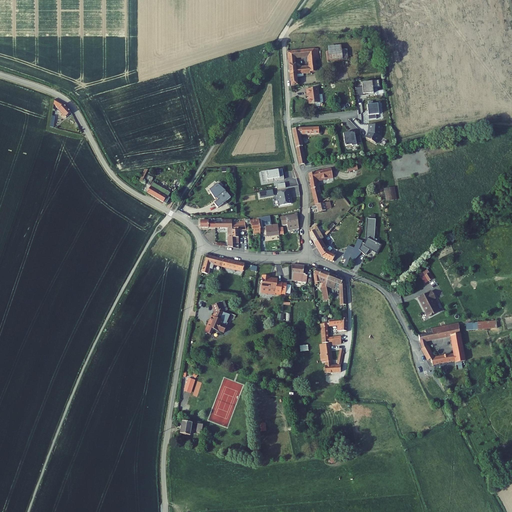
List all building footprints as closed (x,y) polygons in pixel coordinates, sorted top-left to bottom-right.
[(312,72),(317,72),(317,64),(316,61),(315,49),(288,52),(292,86),(298,86),(297,78),(302,78),(302,74),(311,73),(312,72)] [(355,49),(334,51),(334,60),(355,58),(355,49)] [(355,87),(356,96),(363,95),(363,94),(373,93),(372,81),(362,82),(363,86),(355,87)] [(324,102),(325,101),(324,93),(320,94),(320,88),(307,89),(308,96),(309,96),(310,99),(309,99),(309,104),(315,103),(316,107),(321,107),(321,106),(324,102)] [(55,99),(54,99),(54,105),(65,117),(71,113),(70,111),(64,105),(63,103),(55,99)] [(367,105),(369,120),(377,119),(376,115),(379,114),(378,104),(367,105)] [(382,125),(370,125),(369,130),(370,130),(370,133),(370,134),(369,133),(367,138),(378,144),(381,136),(382,125)] [(319,127),(292,129),(301,166),(308,164),(303,146),(304,146),(302,134),(320,133),(319,127)] [(362,142),(360,134),(355,135),(354,131),(350,132),(349,130),(343,132),(345,145),(352,144),(352,145),(357,144),(357,143),(362,142)] [(351,167),(344,168),(345,175),(352,173),(351,167)] [(146,168),(140,182),(142,182),(148,169),(146,168)] [(261,172),(263,180),(268,179),(268,183),(274,182),(273,179),(276,179),(276,181),(284,179),(283,169),(272,171),(272,170),(261,172)] [(331,170),(308,174),(310,189),(314,205),(316,205),(320,204),(317,189),(316,181),(326,179),(326,180),(333,179),(331,170)] [(146,189),(145,190),(166,205),(171,197),(169,196),(173,191),(169,189),(166,194),(158,190),(160,186),(154,182),(152,185),(150,183),(149,185),(150,185),(148,189),(146,189)] [(278,195),(279,200),(280,200),(281,206),(292,204),(291,197),(290,198),(290,195),(289,191),(278,193),(279,195),(278,195)] [(318,212),(325,210),(323,202),(320,204),(316,205),(318,212)] [(277,224),(279,234),(283,234),(282,225),(287,224),(294,223),(298,222),(297,213),(294,213),(294,215),(280,218),(281,223),(277,224)] [(263,217),(259,218),(259,219),(260,228),(265,227),(266,234),(265,235),(265,236),(279,234),(277,224),(269,226),(268,223),(264,224),(263,217)] [(215,218),(209,218),(209,220),(201,220),(201,227),(215,227),(215,221),(215,218)] [(223,221),(215,221),(215,227),(228,227),(228,237),(229,237),(229,246),(232,247),(232,237),(232,230),(232,229),(232,219),(230,218),(229,218),(229,219),(223,219),(223,221)] [(242,221),(234,222),(234,229),(232,229),(232,230),(232,237),(238,237),(238,230),(248,229),(248,218),(242,218),(242,221)] [(374,219),(364,218),(363,244),(356,241),(352,251),(360,254),(361,252),(364,255),(368,250),(375,253),(379,245),(374,242),(375,239),(373,238),(373,233),(374,227),(373,226),(374,219)] [(259,219),(250,220),(250,225),(252,225),(252,229),(254,229),(254,233),(260,234),(260,228),(259,219)] [(314,226),(309,229),(310,238),(313,243),(324,238),(323,237),(321,237),(314,226)] [(325,241),(324,238),(313,243),(320,256),(332,261),(334,255),(328,252),(330,250),(326,244),(323,246),(321,243),(325,241)] [(224,259),(207,255),(202,272),(206,273),(207,274),(209,267),(212,268),(213,263),(222,265),(224,259)] [(227,265),(242,269),(244,263),(229,259),(227,265)] [(304,265),(291,264),(291,283),(295,283),(295,280),(305,282),(306,274),(303,273),(304,265)] [(327,288),(327,284),(329,274),(316,268),(314,274),(315,286),(320,286),(327,288)] [(424,285),(433,280),(428,270),(419,275),(424,285)] [(343,279),(329,274),(327,284),(332,285),(333,286),(334,285),(340,288),(341,305),(345,305),(345,286),(342,282),(343,279)] [(282,283),(276,282),(277,279),(269,279),(269,277),(261,276),(260,289),(275,290),(275,294),(281,294),(281,291),(285,292),(285,284),(282,283)] [(431,292),(418,299),(428,318),(439,312),(433,301),(435,300),(431,292)] [(225,311),(222,302),(214,305),(217,311),(214,316),(213,315),(208,326),(214,328),(213,330),(217,331),(219,331),(220,330),(224,331),(228,322),(227,321),(231,313),(225,311)] [(338,319),(339,319),(346,318),(346,310),(337,310),(338,319)] [(338,319),(328,320),(327,323),(328,325),(337,324),(336,331),(346,331),(346,318),(339,319),(338,319)] [(496,320),(482,321),(484,328),(497,326),(496,320)] [(482,321),(466,323),(468,330),(484,328),(482,321)] [(330,342),(341,341),(341,336),(329,338),(327,338),(326,323),(317,324),(317,327),(320,327),(322,343),(330,342)] [(461,341),(458,325),(458,323),(425,331),(425,332),(426,335),(418,336),(420,343),(426,341),(451,337),(454,355),(433,359),(427,348),(422,349),(428,361),(430,360),(432,364),(451,361),(451,363),(465,361),(462,346),(461,341)] [(322,344),(319,344),(320,354),(321,354),(322,363),(324,363),(325,366),(324,366),(325,373),(332,373),(340,372),(339,365),(343,350),(339,349),(336,365),(331,366),(328,344),(322,344)] [(302,363),(290,364),(292,386),(304,385),(302,363)] [(332,373),(325,373),(325,382),(333,382),(332,373)] [(192,393),(196,380),(188,378),(184,391),(192,393)] [(192,423),(182,421),(180,435),(191,436),(192,423)]
